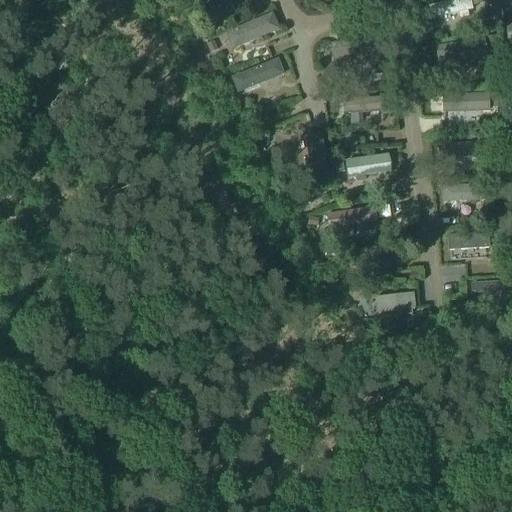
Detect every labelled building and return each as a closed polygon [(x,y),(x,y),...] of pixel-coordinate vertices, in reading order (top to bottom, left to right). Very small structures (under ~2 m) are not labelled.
[(329,9),(334,0),(333,0),(322,0),(320,3),(329,9)] [(472,11),(471,7),(476,6),(483,4),(487,4),(485,0),(462,0),(427,7),(429,20),(436,18),(457,14),(458,21),(468,19),(468,17),(467,12),(472,11)] [(500,13),(498,3),(489,5),(491,17),(498,16),(497,13),(499,13),(500,13)] [(272,14),(223,34),(231,52),(233,51),(238,49),(255,42),(266,37),(274,34),(280,32),(272,14)] [(210,17),(207,27),(215,29),(218,19),(212,18),(210,17)] [(497,46),(496,37),(486,39),(487,48),(488,48),(497,46)] [(379,57),(377,40),(376,40),(345,43),(329,44),(331,65),(349,63),(349,69),(364,67),(364,62),(377,61),(379,61),(379,57)] [(484,40),(434,48),(437,66),(437,67),(456,64),(457,68),(467,67),(466,62),(487,59),(484,40)] [(212,41),(204,45),(210,55),(218,51),(212,41)] [(511,69),(511,45),(506,46),(507,55),(503,55),(505,70),(511,69)] [(268,63),(229,79),(236,96),(259,87),(261,86),(263,85),(279,79),(280,78),(281,78),(283,77),(284,77),(277,60),(268,63)] [(379,86),(379,76),(371,76),(370,76),(370,77),(370,86),(379,86)] [(489,113),(488,102),(488,95),(440,96),(441,115),(489,113)] [(382,98),(341,101),(342,116),(349,116),(349,122),(358,121),(357,115),(383,114),(382,98)] [(268,137),(268,134),(268,133),(259,133),(259,139),(259,142),(268,142),(268,137)] [(329,177),(320,135),(303,138),(303,140),(307,160),(303,161),(305,171),(309,170),(311,180),(329,177)] [(356,147),(355,137),(347,138),(345,138),(346,148),(356,147)] [(501,142),(493,142),(493,151),(502,151),(501,142)] [(490,143),(445,146),(446,161),(461,160),(470,160),(471,165),(483,164),(483,159),(485,158),(491,158),(490,143)] [(388,156),(343,162),(346,181),(354,180),(355,184),(365,183),(364,178),(391,174),(388,156)] [(344,174),(342,164),(334,165),(335,175),(344,174)] [(483,206),(483,191),(442,192),(443,207),(483,206)] [(310,206),(308,194),(297,196),(298,208),(308,207),(310,206)] [(374,208),(325,216),(327,231),(356,227),(357,231),(366,230),(365,226),(377,224),(374,208)] [(511,225),(511,217),(498,218),(498,226),(511,225)] [(317,228),(318,220),(308,218),(306,226),(317,228)] [(494,226),(493,218),(480,218),(481,227),(494,226)] [(504,245),(504,233),(492,234),(493,247),(505,246),(504,245)] [(489,250),(488,234),(446,237),(447,253),(448,253),(449,253),(484,250),(486,250),(489,250)] [(394,263),(393,247),(346,252),(348,269),(389,265),(395,264),(394,263)] [(418,281),(418,274),(407,275),(408,283),(415,283),(418,282),(418,281)] [(511,315),(511,309),(511,283),(469,284),(470,302),(494,301),(495,316),(511,315)] [(362,299),(360,290),(350,292),(351,294),(352,303),(362,301),(362,299)] [(414,311),(413,294),(373,299),(375,316),(399,313),(400,318),(411,316),(411,311),(414,311)]
